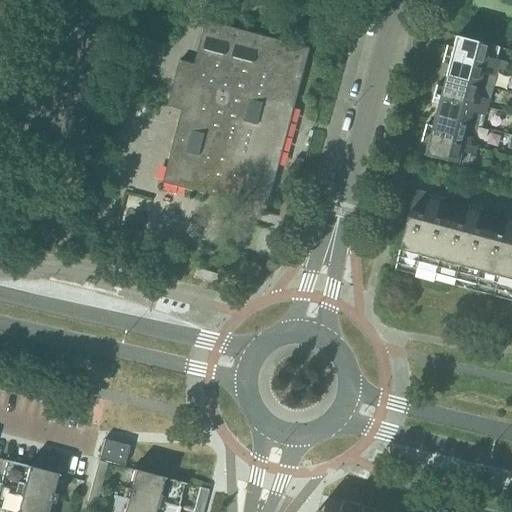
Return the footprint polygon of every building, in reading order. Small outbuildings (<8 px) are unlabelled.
[(181,59),(179,65),(168,106),(190,112),(187,123),(180,121),(163,182),(210,194),(213,185),(224,188),(222,198),(239,202),(243,188),(272,195),(311,47),(207,20),(198,52),(206,54),(203,65),(181,59)] [(448,45),(446,53),(499,67),(501,59),(497,58),(500,46),(459,35),(455,47),(448,45)] [(446,53),(444,62),(451,64),(448,75),(494,87),(499,67),(446,53)] [(438,84),(436,93),(488,107),(494,87),(448,75),(445,86),(438,84)] [(440,103),(437,114),(479,126),(483,114),(486,115),(488,107),(436,93),(433,101),(440,103)] [(117,97),(110,120),(122,123),(128,100),(117,97)] [(428,124),(425,132),(478,146),(480,138),(476,137),(479,126),(437,114),(434,126),(428,124)] [(478,146),(425,132),(423,141),(430,143),(427,154),(468,165),(472,153),(476,154),(478,146)] [(397,267),(437,278),(458,200),(447,197),(441,201),(440,202),(432,200),(432,199),(428,192),(417,189),(411,210),(412,210),(397,267)] [(437,278),(476,288),(497,210),(487,208),(480,212),(480,213),(471,210),(471,209),(468,203),(458,200),(437,278)] [(476,288),(511,298),(511,221),(510,221),(510,220),(507,213),(497,210),(476,288)] [(221,274),(198,267),(195,276),(218,284),(221,274)] [(99,459),(125,466),(130,445),(105,439),(99,459)] [(7,460),(0,487),(0,508),(14,511),(47,511),(50,502),(54,503),(56,494),(52,493),(57,473),(7,460)] [(97,466),(93,483),(102,486),(106,468),(97,466)] [(127,498),(123,511),(177,511),(185,482),(135,469),(129,488),(126,487),(123,497),(127,498)] [(102,486),(93,483),(88,501),(97,503),(102,486)] [(194,511),(197,511),(203,511),(209,489),(200,487),(194,511)]
